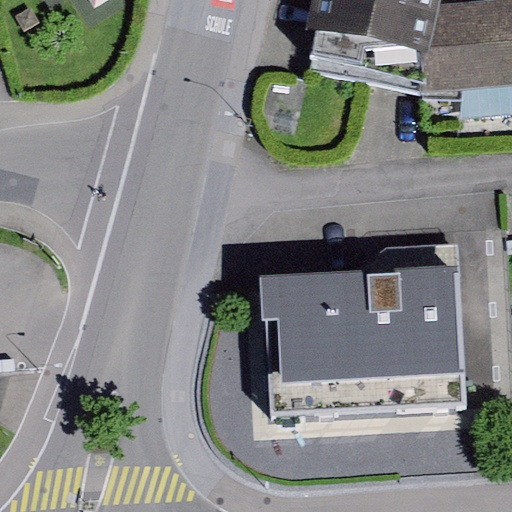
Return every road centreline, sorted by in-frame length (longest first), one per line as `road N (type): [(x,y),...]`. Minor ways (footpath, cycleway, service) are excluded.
road 1 (tertiary): [(159,191),(91,511)]
road 2 (tertiary): [(208,0),(159,191)]
road 3 (residential): [(159,191),(73,166),(0,164)]
